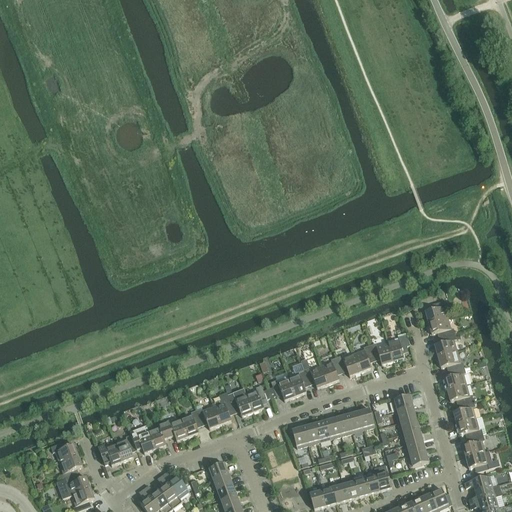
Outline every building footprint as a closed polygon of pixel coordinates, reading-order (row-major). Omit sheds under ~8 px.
[(426,315),(429,326),(448,320),(445,309),(447,309),(446,303),(432,307),(433,312),(426,315)] [(440,335),(441,340),(455,337),(454,331),(451,332),(448,320),(429,326),(432,337),(440,335)] [(410,348),(407,337),(399,340),(399,342),(388,346),(393,365),(405,362),(403,354),(408,352),(407,349),(410,348)] [(455,337),(441,340),(443,346),(435,348),(438,359),(457,354),(454,343),(457,342),(455,337)] [(370,348),(374,362),(380,360),(382,368),(393,365),(388,346),(377,349),(376,346),(370,348)] [(365,353),(354,357),(361,375),(372,371),(369,364),(374,362),(370,348),(364,350),(365,353)] [(457,354),(438,359),(441,371),(449,369),(451,374),(465,370),(463,365),(461,365),(457,354)] [(342,358),(337,360),(342,374),(347,372),(350,379),(361,375),(354,357),(343,361),(342,358)] [(332,365),(321,369),(329,388),(340,383),(337,376),(342,374),(337,360),(331,362),(332,365)] [(304,373),(309,386),(315,384),(317,392),(329,388),(321,369),(311,373),(310,370),(304,373)] [(465,370),(451,374),(452,379),(444,382),(447,393),(467,387),(464,376),(466,376),(465,370)] [(289,381),(296,400),(307,396),(304,388),(309,386),(304,373),(299,375),(300,377),(289,381)] [(273,390),(269,392),(272,400),(282,396),(285,404),(296,400),(289,381),(278,385),(277,383),(272,385),(273,390)] [(458,402),(460,408),(474,404),(472,398),(470,399),(467,387),(447,393),(451,404),(458,402)] [(257,393),(246,397),(253,416),(265,412),(263,406),(268,404),(267,402),(272,400),(269,392),(264,393),(262,388),(256,391),(257,393)] [(242,420),(253,416),(246,397),(244,392),(228,398),(229,401),(234,414),(240,412),(242,420)] [(392,403),(396,415),(414,410),(411,398),(392,403)] [(225,405),(214,409),(221,428),(232,424),(229,416),(234,414),(229,401),(224,403),(225,405)] [(474,404),(460,408),(461,413),(454,415),(457,426),(476,421),(473,410),(475,409),(474,404)] [(202,411),(197,413),(202,427),(207,425),(210,432),(221,428),(214,409),(203,413),(202,411)] [(396,415),(399,426),(417,421),(414,410),(396,415)] [(359,415),(364,433),(375,430),(370,412),(359,415)] [(202,427),(197,413),(191,415),(192,417),(181,422),(188,440),(199,436),(197,428),(202,427)] [(359,415),(348,418),(353,436),(364,433),(359,415)] [(337,421),(342,439),(353,436),(348,418),(337,421)] [(476,421),(457,426),(460,438),(468,436),(469,441),(483,437),(487,436),(482,419),(476,421)] [(326,424),(331,442),(342,439),(337,421),(326,424)] [(417,421),(399,426),(402,437),(420,432),(417,421)] [(188,440),(181,422),(170,426),(170,423),(164,425),(169,439),(174,437),(177,444),(188,440)] [(326,424),(315,427),(320,445),(331,442),(326,424)] [(169,439),(164,425),(159,427),(160,430),(149,434),(156,452),(167,448),(164,441),(169,439)] [(304,430),(309,448),(320,445),(315,427),(304,430)] [(130,434),(131,438),(137,451),(142,449),(145,457),(156,452),(149,434),(147,428),(130,434)] [(309,448),(304,430),(292,433),(297,451),(309,448)] [(402,437),(405,448),(423,443),(420,432),(402,437)] [(483,437),(469,441),(471,446),(463,449),(466,460),(485,454),(482,443),(485,443),(483,437)] [(116,446),(123,465),(134,461),(131,453),(137,451),(131,438),(126,440),(127,442),(116,446)] [(405,448),(408,459),(426,454),(423,443),(405,448)] [(56,455),(60,466),(79,458),(75,447),(67,450),(65,445),(51,450),(53,456),(56,455)] [(123,465),(116,446),(105,450),(104,448),(99,450),(106,468),(111,466),(112,469),(123,465)] [(489,453),(485,454),(466,460),(469,471),(477,469),(478,475),(492,471),(500,469),(498,463),(492,465),(489,453)] [(426,454),(408,459),(411,470),(429,465),(426,454)] [(62,477),(64,483),(77,478),(75,472),(83,470),(79,458),(60,466),(64,476),(62,477)] [(207,473),(211,484),(229,477),(225,466),(207,473)] [(376,476),(381,494),(392,491),(387,473),(386,468),(375,471),(376,476)] [(168,475),(163,479),(180,501),(189,494),(178,479),(174,483),(168,475)] [(376,476),(365,479),(370,497),(381,494),(376,476)] [(233,488),(229,477),(211,484),(216,494),(233,488)] [(77,478),(64,483),(57,485),(64,502),(72,499),(72,498),(91,491),(87,480),(79,483),(77,478)] [(474,489),(476,495),(497,489),(494,478),(465,486),(466,491),(474,489)] [(180,501),(163,479),(158,482),(164,490),(159,493),(173,511),(183,505),(180,501)] [(365,479),(354,482),(359,500),(370,497),(365,479)] [(354,482),(343,485),(348,503),(359,500),(354,482)] [(348,503),(343,485),(332,488),(337,506),(348,503)] [(237,498),(233,488),(216,494),(220,505),(237,498)] [(337,506),(332,488),(321,491),(326,509),(337,506)] [(145,492),(159,511),(173,511),(159,493),(155,496),(149,489),(145,492)] [(497,489),(476,495),(477,500),(469,502),(471,507),(496,500),(502,499),(499,489),(497,489)] [(72,498),(72,499),(76,509),(74,510),(74,511),(84,511),(89,510),(88,505),(95,502),(91,491),(72,498)] [(316,511),(326,509),(321,491),(309,494),(314,511),(316,511)] [(159,511),(145,492),(140,496),(146,503),(141,507),(144,511),(159,511)] [(431,496),(438,511),(442,511),(450,509),(442,492),(431,496)] [(438,511),(431,496),(421,501),(425,511),(438,511)] [(237,498),(220,505),(222,511),(233,511),(241,509),(237,498)] [(496,500),(471,507),(472,511),(480,509),(480,511),(494,511),(499,511),(496,500)] [(410,506),(413,511),(425,511),(421,501),(410,506)]
